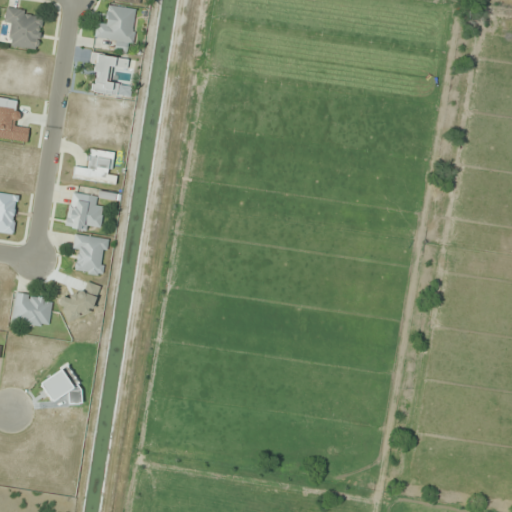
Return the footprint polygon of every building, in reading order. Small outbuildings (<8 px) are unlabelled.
[(3,26),(13,27),(10,46),(38,51),(44,14),(6,7),(3,26)] [(136,9),(109,7),(107,25),(96,24),(95,38),(115,40),(114,51),(132,53),(136,9)] [(127,70),(128,59),(91,54),(90,64),(96,65),(92,93),(117,96),(119,82),(109,81),(111,68),(127,70)] [(110,175),(114,153),(90,149),(87,169),(75,167),(73,179),(115,186),(117,176),(110,175)] [(66,228),(100,232),(103,207),(96,206),(97,196),(70,192),(66,228)] [(79,253),(76,273),(103,276),(108,239),(75,235),(72,252),(79,253)] [(53,298),(15,293),(11,324),(49,329),(53,298)]
